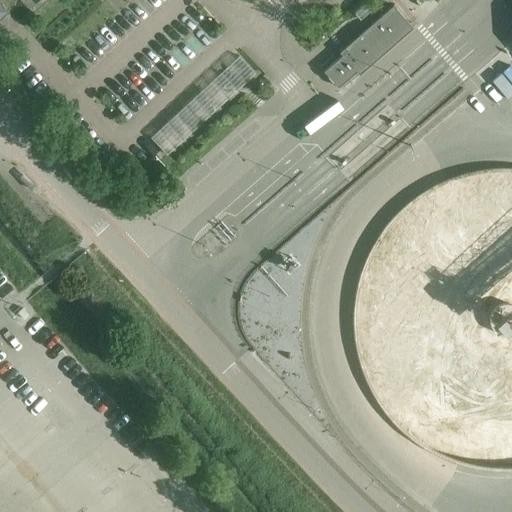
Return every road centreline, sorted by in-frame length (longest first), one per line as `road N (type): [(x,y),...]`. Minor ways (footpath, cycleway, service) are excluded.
road 1 (unknown): [(484,511),(400,462),(365,425),(339,325),(340,279),(348,235),(417,166),(453,149),(511,146)]
road 2 (unclassified): [(354,511),(0,124)]
